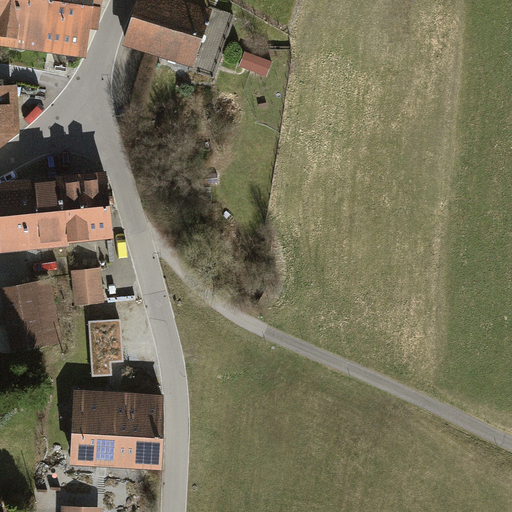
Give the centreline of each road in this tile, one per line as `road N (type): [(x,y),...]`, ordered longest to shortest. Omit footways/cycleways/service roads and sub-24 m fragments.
road 1 (track): [(140,238),(209,302),(257,331),(511,443)]
road 2 (tertiary): [(95,108),(172,359),(173,511)]
